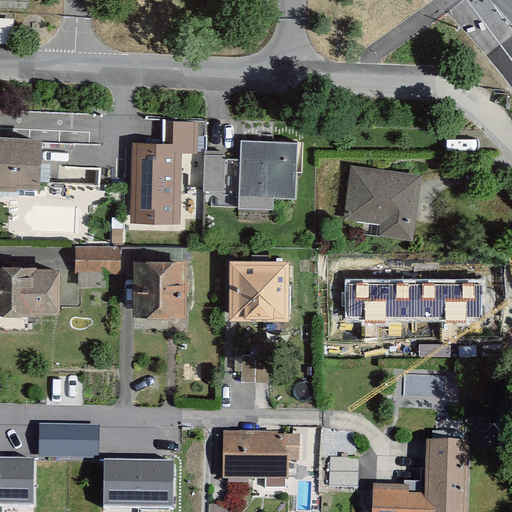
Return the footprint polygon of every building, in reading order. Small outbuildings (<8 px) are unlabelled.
[(14,20),(0,19),(0,44),(13,45),(14,20)] [(0,189),(36,191),(38,139),(0,137),(0,189)] [(295,200),(298,145),(242,142),(239,209),(274,211),(274,199),(295,200)] [(180,153),(130,152),(129,223),(178,224),(180,153)] [(226,153),(205,153),(206,186),(226,185),(226,153)] [(421,175),(351,165),(342,231),(412,240),(421,175)] [(76,241),(75,268),(119,269),(120,243),(76,241)] [(186,261),(126,261),(126,323),(186,323),(186,261)] [(285,263),(226,261),(223,320),(282,322),(285,263)] [(53,270),(0,266),(0,316),(50,320),(53,270)] [(408,274),(348,273),(348,321),(407,322),(408,274)] [(270,383),(271,356),(239,355),(238,382),(270,383)] [(100,458),(101,424),(42,423),(41,456),(100,458)] [(223,478),(289,478),(289,431),(223,431),(223,478)] [(456,511),(460,444),(421,442),(417,494),(369,491),(367,511),(456,511)] [(34,458),(0,456),(0,501),(32,502),(34,458)] [(105,457),(104,503),(173,504),(174,459),(105,457)]
